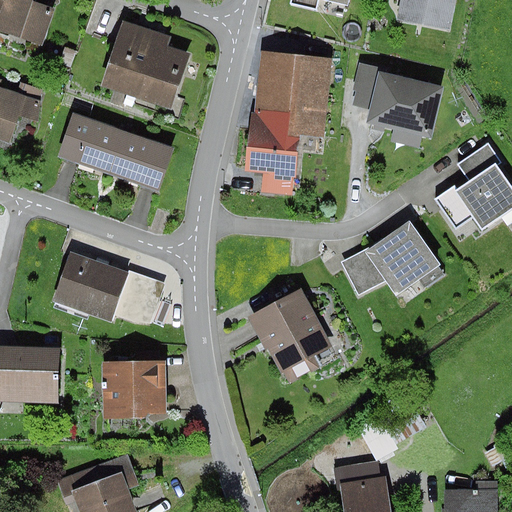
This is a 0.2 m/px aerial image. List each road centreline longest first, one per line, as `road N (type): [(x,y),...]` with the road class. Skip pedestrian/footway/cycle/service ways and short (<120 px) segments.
road 1 (residential): [(243,511),(209,395),(195,265)]
road 2 (residential): [(195,265),(239,28)]
road 3 (residential): [(0,195),(195,265)]
road 4 (unknown): [(201,201),(322,230),(363,221)]
